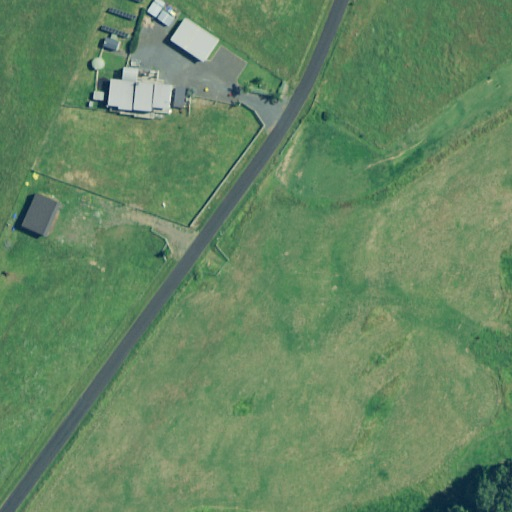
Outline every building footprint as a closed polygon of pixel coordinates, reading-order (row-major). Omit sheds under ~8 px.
[(164,4),(158,0),(153,0),(146,11),(154,17),(164,4)] [(113,50),(117,40),(105,35),(101,45),(113,50)] [(104,60),(92,56),(89,65),(100,69),(104,60)] [(133,111),(135,80),(107,79),(105,105),(119,106),(118,110),(133,111)] [(151,108),(153,82),(135,80),(133,111),(151,112),(151,108)] [(153,82),(151,108),(169,109),(171,83),(153,82)] [(185,104),(185,93),(174,93),(173,104),(185,104)]
